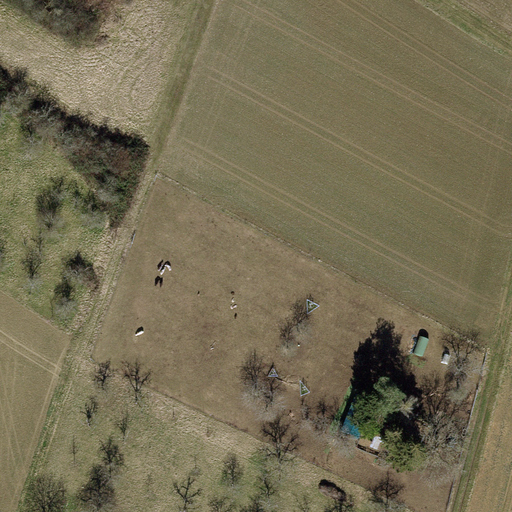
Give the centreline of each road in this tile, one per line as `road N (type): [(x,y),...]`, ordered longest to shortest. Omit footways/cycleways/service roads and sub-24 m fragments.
road 1 (track): [(19,511),(211,0)]
road 2 (track): [(457,511),(511,302)]
